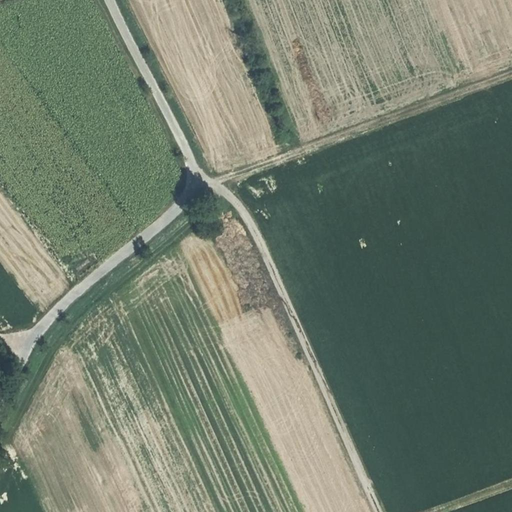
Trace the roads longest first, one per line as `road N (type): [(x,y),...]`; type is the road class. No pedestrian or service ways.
road 1 (track): [(380,511),(242,209),(200,176)]
road 2 (track): [(215,182),(511,74)]
